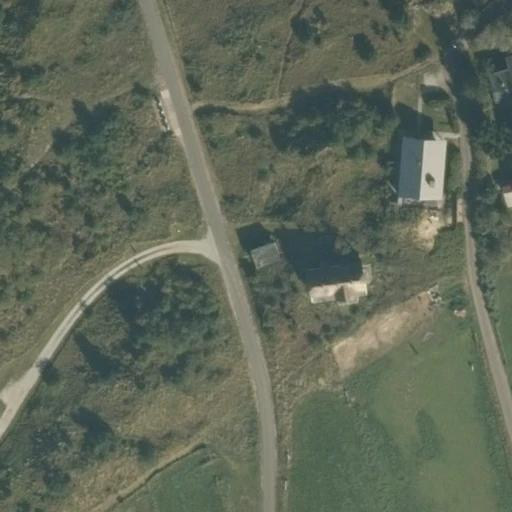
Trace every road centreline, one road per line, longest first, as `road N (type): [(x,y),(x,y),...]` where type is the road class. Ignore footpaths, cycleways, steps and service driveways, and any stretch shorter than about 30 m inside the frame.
road 1 (unclassified): [(264,511),(265,389),(231,259),(143,0)]
road 2 (residential): [(511,415),(472,257),(459,81),(463,53),(511,2)]
